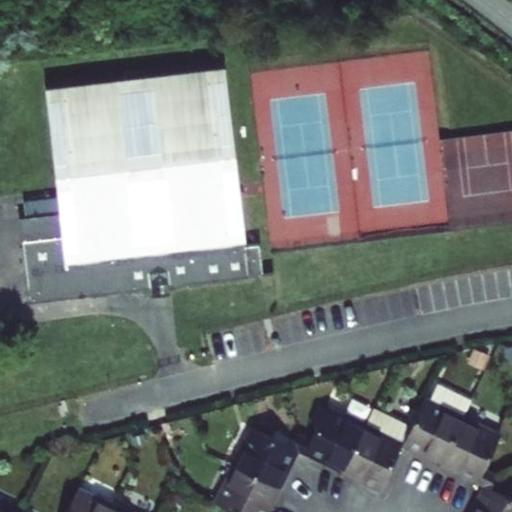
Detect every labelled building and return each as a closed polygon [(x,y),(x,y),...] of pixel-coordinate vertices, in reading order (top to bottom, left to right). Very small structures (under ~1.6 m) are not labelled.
[(255,242),(233,59),(54,80),(69,211),(35,215),(37,237),(31,238),(38,300),(160,286),(161,294),(180,292),(179,284),(273,273),(270,241),(255,242)] [(430,393),(424,391),(407,424),(401,436),(400,438),(415,446),(417,442),(428,447),(440,453),(459,413),(469,393),(438,378),(430,393)] [(342,461),(362,421),(339,410),(342,406),(326,399),(309,433),(304,430),(297,444),(318,454),(320,450),(331,455),(342,461)] [(370,405),(362,421),(342,461),(353,466),(365,472),(363,476),(378,483),(400,438),(401,436),(407,424),(370,405)] [(482,424),(459,413),(440,453),(451,458),(462,464),(460,468),(480,478),(487,464),(481,461),(498,427),(484,420),(482,424)] [(246,437),(235,459),(275,479),(281,467),(286,456),(290,458),(297,444),(304,430),(297,427),(291,440),(250,419),(242,435),(246,437)] [(275,479),(235,459),(224,481),(220,479),(213,495),(248,511),(263,511),(268,503),(264,501),(269,490),(275,479)] [(468,511),(511,511),(511,493),(480,478),(473,493),(477,494),(472,506),(468,511)] [(109,511),(115,502),(93,490),(95,486),(79,479),(63,511),(109,511)] [(0,511),(16,511),(18,510),(0,501),(0,511)] [(137,511),(135,511),(115,502),(109,511),(146,511),(139,509),(137,511)]
